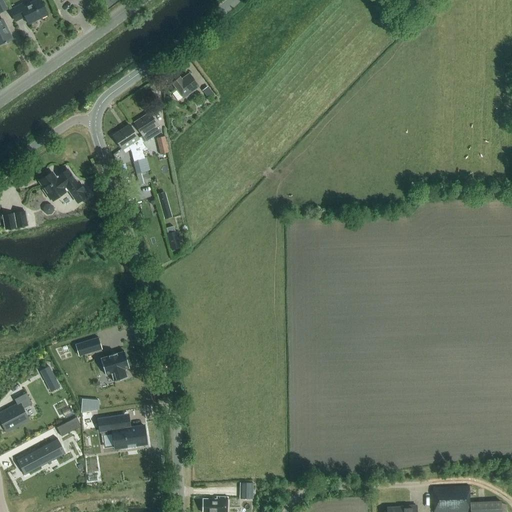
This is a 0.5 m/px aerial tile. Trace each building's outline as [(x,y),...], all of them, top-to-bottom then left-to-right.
[(28,24),(47,15),(40,0),(37,0),(24,6),(23,3),(10,9),(16,21),(25,17),(28,24)] [(5,28),(6,26),(3,20),(1,19),(0,19),(0,44),(4,43),(4,44),(6,43),(12,40),(12,39),(9,32),(7,31),(5,28)] [(177,101),(182,98),(183,99),(199,87),(189,74),(181,80),(180,78),(179,79),(178,79),(175,81),(175,82),(172,84),(177,90),(172,94),(177,101)] [(200,91),(209,103),(216,97),(208,85),(200,91)] [(149,132),(158,126),(149,113),(134,123),(146,142),(152,138),(149,132)] [(140,137),(138,139),(129,125),(113,136),(122,150),(128,147),(131,151),(134,162),(132,162),(139,185),(150,182),(142,150),(145,148),(142,143),(143,142),(140,137)] [(160,154),(168,153),(164,136),(156,138),(160,154)] [(78,203),(86,197),(83,192),(85,191),(79,182),(77,183),(67,169),(58,175),(60,178),(56,180),(51,172),(39,181),(44,189),(43,189),(50,199),(51,199),(53,201),(68,190),(78,203)] [(160,193),(167,218),(174,216),(168,191),(160,193)] [(5,230),(28,226),(25,211),(3,215),(5,230)] [(175,232),(167,234),(172,250),(180,248),(175,232)] [(98,338),(75,345),(79,356),(90,353),(89,350),(101,346),(98,338)] [(124,351),(100,359),(105,375),(111,373),(113,382),(127,378),(124,369),(129,368),(124,351)] [(17,405),(0,414),(0,420),(1,423),(4,422),(8,430),(28,419),(23,409),(32,404),(26,393),(14,399),(17,405)] [(122,416),(98,420),(100,432),(112,430),(115,449),(127,447),(126,444),(135,443),(136,446),(146,444),(143,426),(130,428),(129,424),(123,425),(122,416)] [(75,418),(57,427),(62,436),(80,427),(75,418)] [(57,438),(16,460),(24,475),(40,467),(37,460),(44,456),(47,463),(65,454),(57,438)] [(433,511),(469,511),(469,486),(433,488),(433,511)] [(226,511),(227,498),(217,498),(217,500),(202,499),(202,511),(226,511)] [(501,504),(501,501),(470,503),(470,511),(506,511),(507,503),(501,504)]
